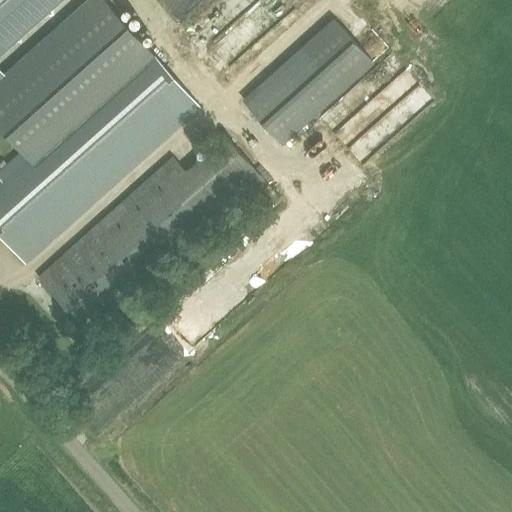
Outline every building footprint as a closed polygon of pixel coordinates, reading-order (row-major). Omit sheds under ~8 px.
[(0,0),(0,79),(3,77),(0,73),(0,47),(52,0),(0,0)] [(89,0),(3,77),(0,79),(0,125),(23,151),(146,45),(105,0),(89,0)] [(223,40),(239,58),(303,0),(224,0),(210,13),(230,34),(223,40)] [(283,143),(373,62),(334,18),(244,99),(283,143)] [(0,176),(0,233),(26,262),(200,106),(146,45),(0,176)] [(323,115),(351,144),(419,80),(406,66),(390,82),(375,66),(323,115)] [(422,81),(351,146),(365,160),(435,96),(422,81)] [(198,126),(190,130),(199,145),(207,141),(198,126)] [(90,335),(263,179),(224,135),(186,170),(173,156),(120,204),(100,221),(38,277),(90,335)] [(180,313),(162,321),(178,357),(196,349),(180,313)] [(81,405),(99,427),(140,394),(122,372),(81,405)]
